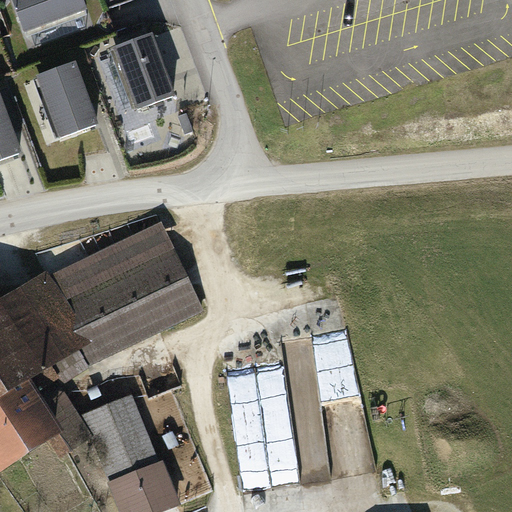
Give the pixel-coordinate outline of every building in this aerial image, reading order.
[(82,0),(14,0),(27,32),(86,11),(82,0)] [(153,38),(118,51),(140,110),(175,97),(153,38)] [(76,67),(41,80),(63,139),(98,126),(76,67)] [(0,96),(0,161),(21,154),(0,96)] [(50,276),(0,308),(0,462),(1,464),(55,431),(58,436),(79,422),(47,370),(77,349),(88,365),(202,311),(174,249),(65,301),(50,276)] [(313,482),(381,468),(353,328),(285,341),(313,482)] [(246,488),(273,486),(265,370),(238,371),(246,488)] [(130,511),(155,511),(179,502),(165,467),(157,470),(129,401),(92,416),(130,511)]
